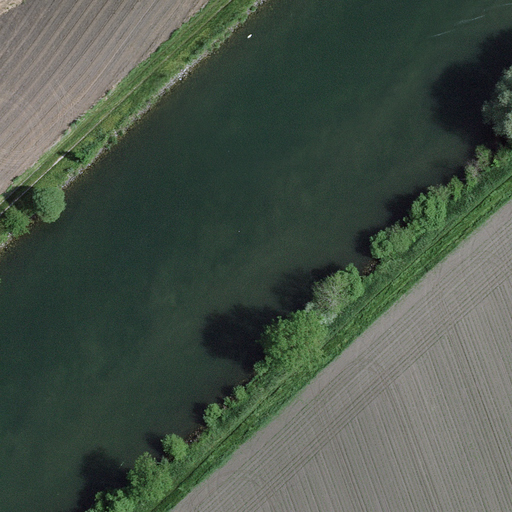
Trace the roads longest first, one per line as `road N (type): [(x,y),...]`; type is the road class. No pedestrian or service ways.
road 1 (track): [(511,183),(164,511)]
road 2 (track): [(231,0),(0,209)]
